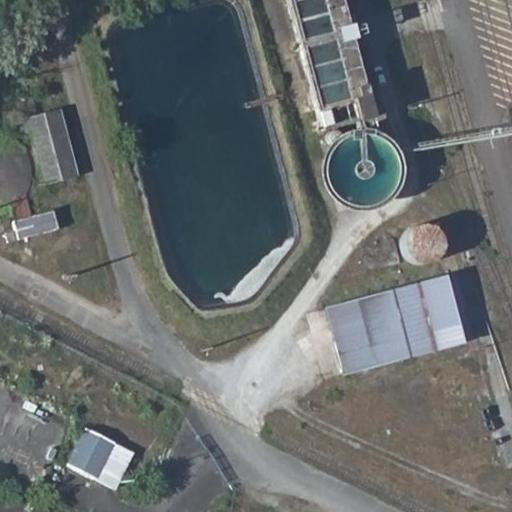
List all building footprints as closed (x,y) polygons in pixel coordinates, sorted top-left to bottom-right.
[(333,0),(281,0),(317,130),(366,118),(333,0)] [(65,113),(40,118),(56,177),(80,172),(65,113)] [(330,144),(323,155),(320,171),(326,187),(337,198),(354,202),(367,200),(376,195),(385,184),(389,174),(387,157),(381,146),(371,138),(360,134),(350,134),(339,137),(330,144)] [(0,210),(4,211),(16,206),(26,198),(33,186),(34,170),(28,156),(18,145),(6,139),(0,137),(0,210)] [(21,222),(25,242),(54,237),(50,216),(21,222)] [(416,263),(440,247),(423,221),(399,237),(416,263)] [(447,273),(320,307),(338,376),(466,342),(447,273)] [(130,453),(82,429),(65,464),(113,488),(130,453)]
